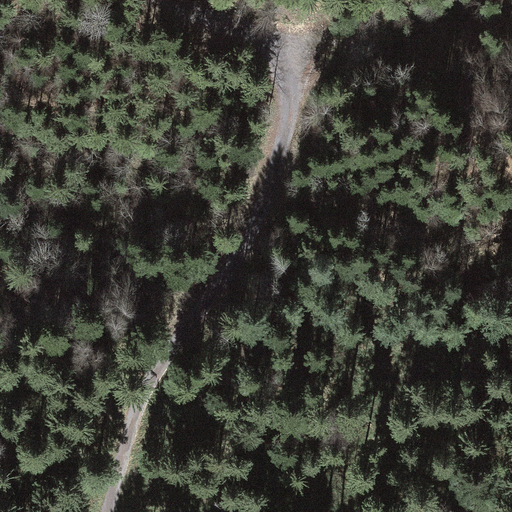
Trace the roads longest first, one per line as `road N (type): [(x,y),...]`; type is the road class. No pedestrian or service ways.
road 1 (track): [(104,511),(156,360),(257,223),(286,132),(292,75),(253,34),(173,0)]
road 2 (track): [(116,475),(200,441),(511,429)]
